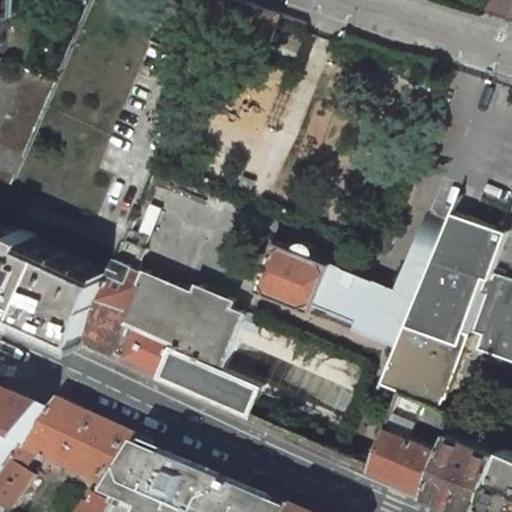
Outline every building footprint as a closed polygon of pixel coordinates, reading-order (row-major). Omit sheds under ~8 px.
[(0,0),(0,28),(6,29),(8,29),(10,0),(0,0)] [(284,12),(245,0),(222,0),(215,18),(273,40),(284,12)] [(58,76),(30,68),(0,137),(0,185),(10,190),(58,76)] [(133,226),(140,209),(134,206),(127,223),(133,226)] [(427,212),(398,285),(336,261),(322,255),(325,248),(317,245),(315,243),(312,241),(306,240),(298,237),(295,244),(281,239),(262,286),(317,309),(319,302),(391,330),(405,335),(395,361),(390,372),(387,381),(405,389),(445,406),(478,325),(487,329),(479,348),(511,360),(511,277),(494,271),(510,230),(502,227),(453,209),(448,221),(427,212)] [(20,235),(0,225),(0,298),(86,338),(104,297),(103,297),(112,277),(34,242),(37,235),(23,228),(20,235)] [(149,248),(128,239),(112,277),(103,297),(104,297),(86,338),(117,352),(166,373),(255,411),(267,384),(228,368),(252,311),(236,304),(239,299),(202,283),(199,290),(141,266),(149,248)] [(252,311),(228,368),(267,384),(347,418),(371,362),(252,311)] [(0,460),(10,467),(24,446),(32,450),(58,411),(0,386),(0,460)] [(445,406),(405,389),(378,465),(435,490),(450,451),(414,435),(420,421),(425,423),(456,436),(459,429),(464,414),(464,413),(445,406)] [(154,442),(65,401),(58,411),(32,450),(24,446),(10,467),(0,482),(0,498),(15,510),(39,476),(30,469),(38,453),(83,474),(81,478),(86,480),(88,476),(103,483),(96,493),(94,493),(81,511),(107,511),(116,499),(149,449),(154,442)] [(460,501),(485,511),(488,505),(508,450),(459,429),(456,436),(450,451),(435,490),(460,501)] [(511,511),(511,439),(508,450),(488,505),(504,511),(511,511)] [(295,511),(167,457),(149,449),(116,499),(147,511),(295,511)] [(18,511),(15,510),(0,498),(0,511),(18,511)]
